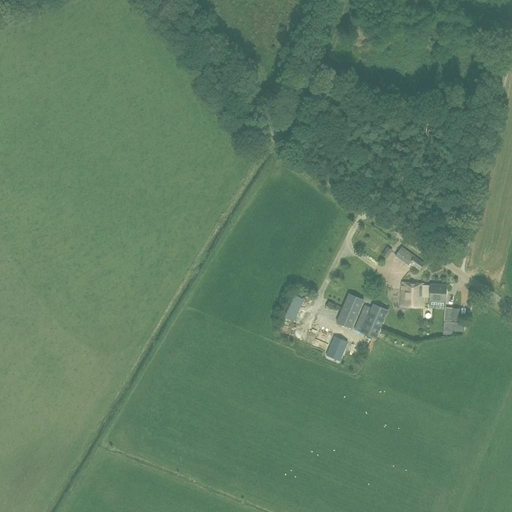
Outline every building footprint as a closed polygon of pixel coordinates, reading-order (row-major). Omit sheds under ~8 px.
[(384,242),(380,250),(386,253),(390,245),(384,242)] [(424,264),(415,256),(401,247),(395,255),(408,265),(410,263),(419,270),(424,264)] [(335,267),(341,271),(345,265),(340,261),(335,267)] [(423,297),(423,285),(423,284),(402,283),(401,306),(422,308),(423,297)] [(430,286),(423,285),(423,297),(430,297),(429,301),(445,302),(446,286),(430,285),(430,286)] [(336,322),(351,328),(363,300),(348,294),(336,322)] [(304,300),(294,295),(284,317),(294,321),(304,300)] [(372,304),(361,332),(375,338),(387,310),(372,304)] [(318,307),(316,316),(333,321),(335,312),(318,307)] [(460,320),(461,309),(451,308),(451,319),(460,320)] [(347,342),(335,337),(327,355),(339,360),(347,342)]
